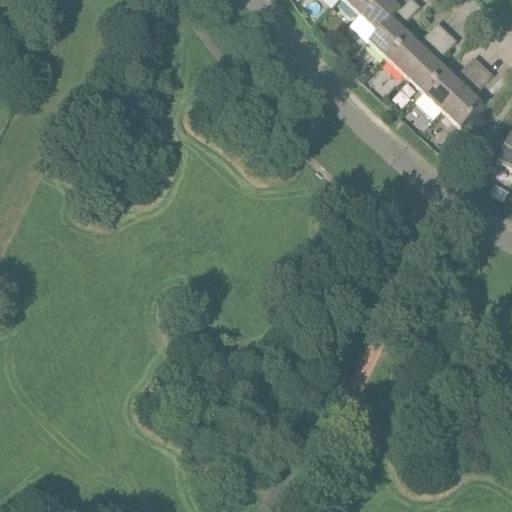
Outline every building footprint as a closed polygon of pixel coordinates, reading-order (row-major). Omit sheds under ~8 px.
[(358,19),(376,0),(341,0),(340,2),(358,19)] [(376,0),(358,19),(377,37),(390,23),(410,2),(408,0),(392,0),(389,4),(385,0),(376,0)] [(386,64),(409,40),(400,32),(420,11),(410,2),(390,23),(377,37),(367,46),(386,64)] [(386,64),(405,81),(447,36),(437,27),(417,48),(409,40),(386,64)] [(423,99),(445,75),(437,66),(456,45),(447,36),(405,81),(423,99)] [(423,99),(441,116),(484,71),(473,61),(453,82),(445,75),(423,99)] [(484,71),(441,116),(460,133),(482,109),(473,101),(493,80),(484,71)] [(511,175),(511,134),(495,167),(511,175)]
